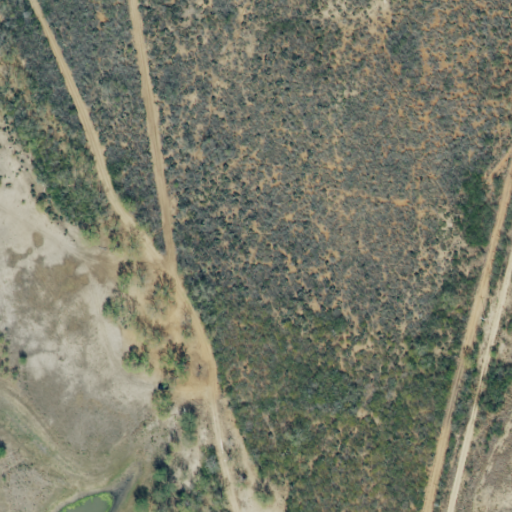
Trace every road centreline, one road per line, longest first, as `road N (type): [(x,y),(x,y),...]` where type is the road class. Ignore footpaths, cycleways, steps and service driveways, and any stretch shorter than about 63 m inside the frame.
road 1 (residential): [(242,511),(231,373),(201,299),(0,47)]
road 2 (residential): [(433,511),(511,206)]
